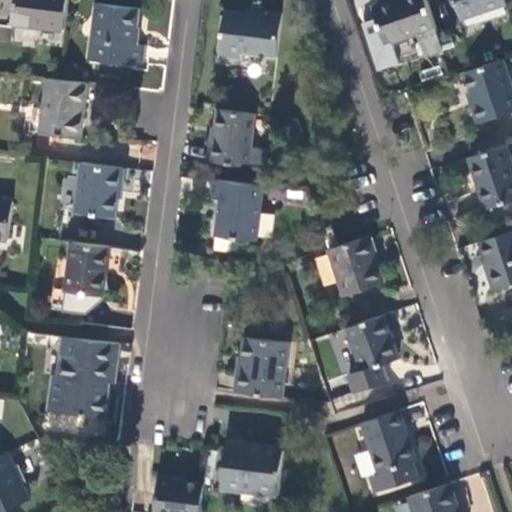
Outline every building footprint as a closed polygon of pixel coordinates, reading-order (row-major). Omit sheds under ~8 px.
[(48,27),(65,29),(68,0),(16,0),(14,23),(20,24),(19,38),(47,41),(48,27)] [(428,54),(444,49),(427,0),(392,0),(375,6),(387,45),(421,34),(428,54)] [(456,0),(463,19),(508,4),(506,0),(456,0)] [(91,60),(143,66),(145,45),(136,44),(140,10),(98,4),(91,60)] [(243,53),(279,58),(284,16),(256,11),(256,14),(226,10),(220,56),(242,59),(243,53)] [(511,111),(511,84),(504,60),(466,73),(476,103),(473,104),(480,123),(511,111)] [(83,139),(90,84),(59,80),(48,78),(42,134),(83,139)] [(136,90),(94,87),(91,118),(133,122),(136,90)] [(250,166),(257,114),(220,110),(215,146),(212,145),(210,162),(250,166)] [(511,201),(511,159),(507,146),(470,158),(487,209),(511,201)] [(117,217),(124,167),(83,162),(77,211),(117,217)] [(75,179),(64,178),(61,204),(72,206),(75,179)] [(258,240),(265,186),(214,180),(211,198),(221,199),(216,234),(258,240)] [(15,200),(0,198),(0,239),(9,241),(15,200)] [(511,284),(511,231),(481,242),(497,290),(511,284)] [(385,282),(370,236),(341,246),(331,249),(346,296),(385,282)] [(105,296),(111,246),(73,242),(66,292),(105,296)] [(400,359),(386,315),(349,327),(363,370),(350,374),(355,392),(389,381),(383,364),(400,359)] [(240,372),(236,391),(283,397),(290,342),(248,335),(242,372),(240,372)] [(116,384),(122,345),(64,337),(58,375),(54,374),(49,410),(105,418),(111,383),(116,384)] [(418,461),(401,411),(364,423),(380,474),(384,473),(389,490),(419,481),(414,462),(418,461)] [(222,488),(279,496),(285,452),(247,446),(248,444),(228,441),(222,488)] [(0,511),(31,499),(10,452),(0,457),(0,511)] [(378,493),(389,490),(384,473),(380,474),(373,476),(378,493)] [(154,511),(202,511),(206,485),(160,479),(154,511)] [(460,511),(451,483),(410,496),(415,511),(460,511)]
